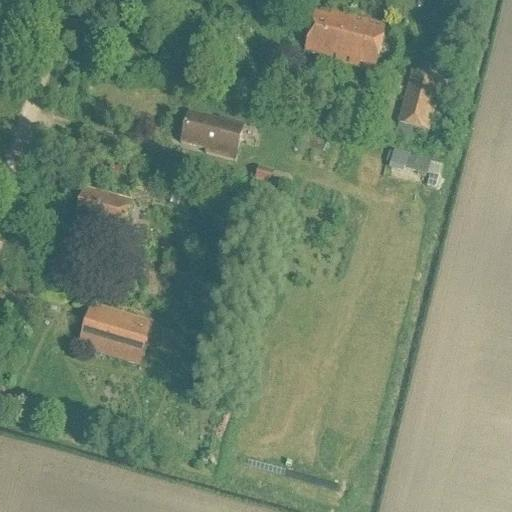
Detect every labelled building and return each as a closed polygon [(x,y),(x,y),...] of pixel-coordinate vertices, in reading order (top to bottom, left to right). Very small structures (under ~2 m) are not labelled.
[(306,55),(327,61),(326,63),(375,76),(386,29),(316,11),(306,55)] [(283,83),(288,62),(268,57),(263,78),(283,83)] [(411,75),(398,126),(436,136),(449,85),(411,75)] [(219,124),(189,116),(181,147),(207,154),(205,159),(235,167),(240,148),(245,128),(219,121),(219,124)] [(394,155),(392,171),(407,173),(409,156),(394,155)] [(408,172),(430,178),(434,165),(412,158),(408,172)] [(93,232),(92,233),(121,241),(131,206),(102,197),(102,199),(85,194),(77,222),(83,224),(82,229),(93,232)] [(153,326),(93,309),(80,352),(140,369),(153,326)]
